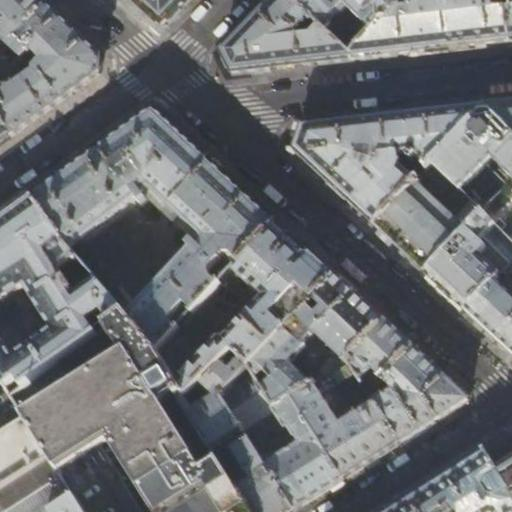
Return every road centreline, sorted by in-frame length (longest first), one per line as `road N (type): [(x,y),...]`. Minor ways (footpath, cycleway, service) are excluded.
road 1 (residential): [(203,108),(511,399)]
road 2 (residential): [(511,75),(203,108)]
road 3 (tertiary): [(511,403),(340,511)]
